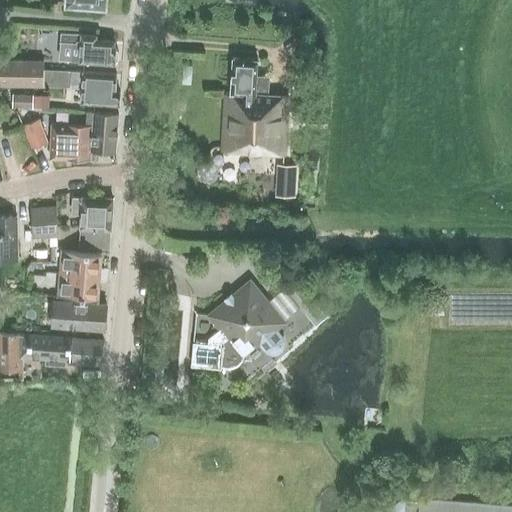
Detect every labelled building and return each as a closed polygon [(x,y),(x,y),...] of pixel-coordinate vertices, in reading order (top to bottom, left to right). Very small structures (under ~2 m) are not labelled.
[(114,64),(115,46),(114,46),(114,40),(96,39),(96,35),(81,34),(81,33),(60,32),(60,41),(76,42),(76,40),(80,41),(78,61),(114,64)] [(0,46),(9,47),(10,37),(0,36),(0,46)] [(42,58),(42,45),(14,45),(14,59),(42,58)] [(43,60),(12,59),(13,50),(0,49),(0,84),(42,86),(43,70),(43,60)] [(230,92),(225,92),(221,154),(227,155),(227,150),(279,153),(283,95),(267,94),(268,76),(256,76),(257,60),(232,58),(230,92)] [(80,102),(119,105),(120,91),(115,91),(116,73),(82,71),(71,70),(71,71),(55,70),(55,71),(43,70),(42,86),(54,86),(54,87),(69,88),(69,84),(81,85),(80,102)] [(32,107),(33,95),(12,94),(12,106),(32,107)] [(22,127),(39,120),(36,111),(16,111),(22,127)] [(86,122),(92,122),(90,149),(115,151),(118,113),(86,111),(86,122)] [(22,127),(31,149),(46,142),(39,120),(22,127)] [(52,124),(50,158),(89,159),(92,125),(52,124)] [(217,175),(217,171),(217,167),(215,165),(213,164),(211,162),(208,162),(206,162),(203,162),(201,164),(199,166),(197,171),(197,173),(198,175),(199,178),(201,180),(204,181),(206,181),(208,181),(212,181),(215,179),(217,175)] [(81,211),(79,238),(79,247),(109,248),(110,229),(112,198),(82,196),(81,197),(72,197),(71,210),(81,211)] [(32,238),(57,237),(56,206),(31,208),(31,207),(30,207),(32,238)] [(0,216),(0,259),(17,259),(16,216),(0,216)] [(61,249),(59,273),(99,276),(101,253),(61,249)] [(99,276),(59,273),(57,296),(97,299),(99,276)] [(281,321),(250,283),(211,314),(205,314),(217,329),(207,338),(207,343),(193,342),(191,365),(221,368),(221,366),(223,366),(227,367),(230,367),(233,366),(235,365),(237,364),(239,363),(241,361),(242,358),(243,356),(244,354),(244,352),(253,344),(253,345),(256,343),(261,350),(266,353),(270,354),(275,354),(279,352),(281,349),(283,345),(283,340),(281,335),(275,327),(281,321)] [(288,285),(283,290),(297,308),(303,303),(288,285)] [(106,304),(51,299),(49,325),(63,326),(104,330),(106,304)] [(68,360),(68,362),(69,362),(70,350),(71,337),(0,331),(0,378),(21,378),(22,369),(23,356),(46,358),(45,364),(64,365),(65,359),(68,360)] [(87,338),(71,337),(70,350),(69,362),(101,365),(103,340),(87,338)] [(404,492),(404,496),(402,511),(387,511),(384,511),(511,511),(511,504),(435,499),(435,503),(405,500),(405,492),(404,492)]
